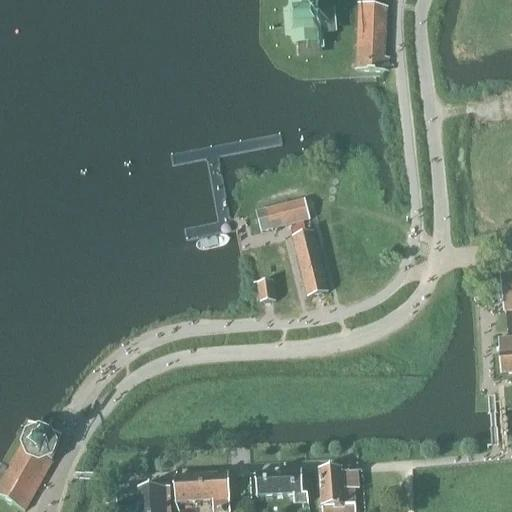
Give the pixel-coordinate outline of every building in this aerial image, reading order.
[(312,9),(307,0),(287,0),(280,4),(282,9),(280,10),(285,24),(273,29),(282,53),(291,48),(296,58),(327,43),(323,35),(330,33),(319,7),(312,9)] [(362,9),(359,76),(384,74),(387,10),(366,9),(362,9)] [(266,212),(271,231),(310,221),(305,202),(266,212)] [(293,239),(308,299),(328,294),(313,234),(293,239)] [(511,269),(500,271),(503,306),(504,313),(511,312),(511,269)] [(258,285),(260,305),(275,303),(272,284),(258,285)] [(511,340),(498,341),(501,377),(511,375),(511,340)] [(30,427),(22,448),(0,485),(0,499),(22,511),(24,511),(50,469),(53,464),(62,440),(30,427)] [(342,475),(342,471),(321,472),(323,509),(322,511),(355,511),(354,491),(358,491),(358,475),(342,475)] [(301,474),(256,475),(257,498),(294,497),(294,506),(308,505),(308,496),(302,496),(301,474)] [(229,511),(228,477),(175,480),(176,505),(213,503),(213,511),(229,511)] [(170,511),(170,490),(138,492),(117,493),(117,510),(131,509),(139,509),(138,511),(170,511)]
